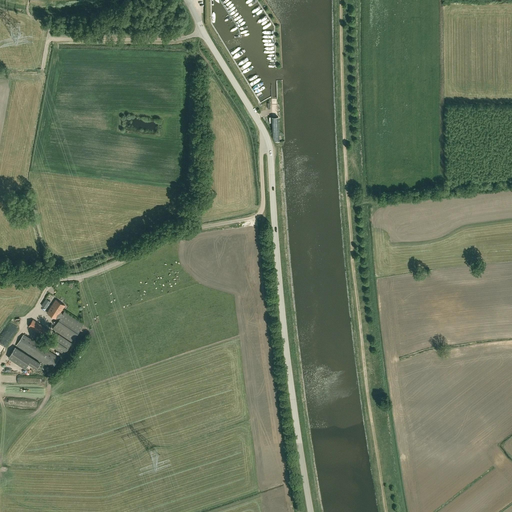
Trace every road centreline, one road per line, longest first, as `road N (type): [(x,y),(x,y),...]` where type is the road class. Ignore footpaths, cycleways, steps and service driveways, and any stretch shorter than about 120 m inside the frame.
road 1 (track): [(341,0),(354,282),(385,511)]
road 2 (unclassified): [(311,511),(285,347),(269,145),(214,51)]
